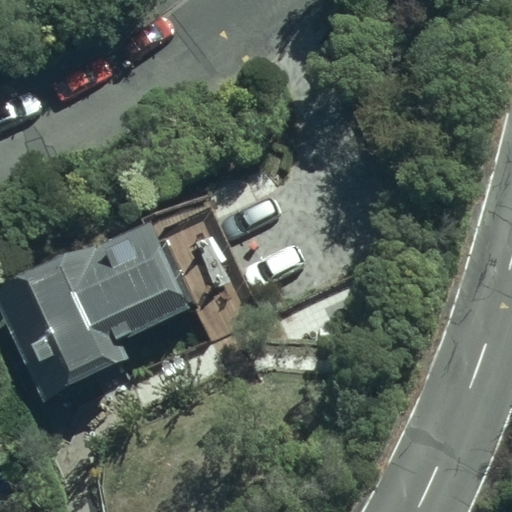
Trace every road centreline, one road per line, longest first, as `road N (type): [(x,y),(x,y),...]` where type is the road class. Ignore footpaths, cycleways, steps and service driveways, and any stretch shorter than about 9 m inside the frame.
road 1 (residential): [(0,144),(157,77),(256,0)]
road 2 (secondary): [(411,511),(511,257)]
